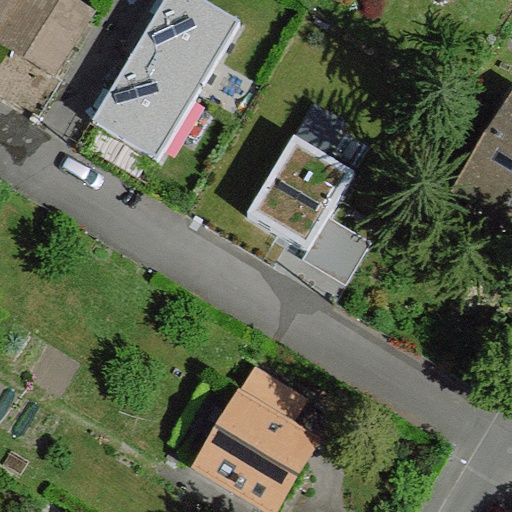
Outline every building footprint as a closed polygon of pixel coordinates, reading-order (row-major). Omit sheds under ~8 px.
[(0,43),(26,60),(63,0),(18,0),(0,29),(0,43)] [(0,0),(0,29),(18,0),(0,0)] [(93,15),(69,0),(63,0),(26,60),(55,77),(93,15)] [(165,158),(244,16),(215,0),(167,0),(100,121),(165,158)] [(174,148),(195,158),(218,107),(198,98),(174,148)] [(511,115),(476,175),(511,196),(511,115)] [(357,278),(380,236),(338,214),(362,169),(298,134),(251,221),(357,278)] [(233,188),(217,179),(199,208),(215,218),(233,188)] [(303,403),(259,377),(204,469),(276,511),(313,447),(287,430),(303,403)]
